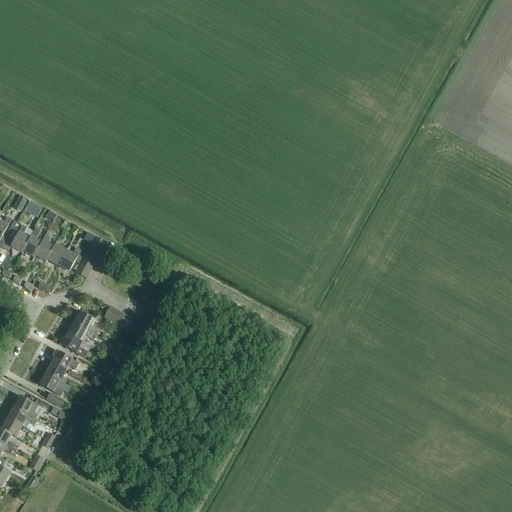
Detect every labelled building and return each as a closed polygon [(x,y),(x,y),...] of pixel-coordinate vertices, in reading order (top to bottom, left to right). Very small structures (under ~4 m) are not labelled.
[(19,197),(13,208),(21,212),(27,201),(19,197)] [(42,209),(29,202),(24,211),(36,219),(42,209)] [(0,221),(0,241),(3,236),(12,220),(7,218),(4,223),(0,221)] [(23,252),(30,238),(24,234),(27,229),(22,226),(19,232),(10,248),(22,254),(23,252)] [(34,258),(42,242),(36,239),(40,231),(35,229),(30,238),(23,252),(34,258)] [(47,261),(54,246),(48,243),(53,235),(48,232),(42,242),(35,256),(46,262),(47,261)] [(92,243),(103,249),(106,243),(95,238),(92,243)] [(100,254),(103,249),(92,243),(90,248),(100,254)] [(58,267),(67,251),(55,244),(54,246),(47,261),(58,267)] [(97,259),(100,254),(90,248),(87,253),(97,259)] [(67,251),(58,267),(69,273),(78,257),(67,251)] [(94,264),(97,259),(87,253),(84,258),(94,264)] [(92,269),(94,264),(84,258),(81,263),(92,269)] [(89,274),(92,269),(81,263),(78,268),(89,274)] [(86,279),(89,274),(78,268),(75,273),(86,279)] [(8,279),(11,274),(4,270),(2,274),(3,277),(8,279)] [(19,285),(22,280),(15,276),(13,280),(14,283),(19,285)] [(30,291),(33,286),(26,282),(24,286),(25,289),(30,291)] [(44,292),(47,287),(40,283),(38,287),(39,289),(41,290),(44,292)] [(47,287),(44,292),(49,295),(51,294),(53,290),(47,287)] [(144,306),(150,295),(145,293),(139,303),(144,306)] [(149,309),(155,298),(150,295),(144,306),(149,309)] [(155,298),(149,309),(154,312),(160,301),(155,298)] [(109,321),(115,310),(110,307),(104,318),(109,321)] [(114,324),(120,313),(115,310),(109,321),(114,324)] [(72,323),(97,337),(100,332),(91,327),(94,321),(80,313),(77,317),(76,316),(72,323)] [(119,326),(125,316),(120,313),(114,324),(119,326)] [(124,329),(130,319),(125,316),(119,326),(124,329)] [(129,332),(135,322),(130,319),(124,329),(129,332)] [(135,335),(140,324),(135,322),(129,332),(135,335)] [(95,341),(97,337),(72,323),(68,329),(70,330),(68,335),(82,343),(86,336),(95,341)] [(140,324),(135,335),(140,338),(146,327),(140,324)] [(82,343),(68,335),(65,339),(63,338),(60,345),(85,359),(88,353),(79,348),(82,343)] [(130,355),(134,349),(128,345),(124,352),(130,355)] [(52,364),(66,371),(69,366),(76,370),(79,364),(56,351),(53,358),(54,359),(52,364)] [(130,355),(124,352),(121,358),(127,362),(130,355)] [(48,376),(65,385),(67,381),(62,378),(66,371),(52,364),(49,368),(48,367),(44,373),(48,376)] [(110,377),(116,380),(120,374),(106,366),(104,368),(102,373),(110,377)] [(116,380),(110,377),(102,373),(101,372),(98,378),(113,387),(116,380)] [(48,376),(44,373),(40,380),(42,381),(40,386),(60,397),(63,392),(67,394),(70,388),(65,385),(48,376)] [(61,409),(64,402),(50,394),(46,401),(61,409)] [(96,403),(102,406),(106,400),(100,396),(96,403)] [(12,407),(35,420),(36,417),(36,415),(35,414),(39,407),(20,397),(17,401),(15,400),(12,407)] [(99,412),(102,406),(96,403),(93,409),(99,412)] [(26,429),(30,423),(34,425),(37,421),(35,420),(12,407),(8,413),(10,415),(8,419),(22,427),(26,429)] [(57,418),(64,421),(67,416),(60,412),(57,418)] [(18,433),(22,427),(8,419),(5,424),(3,422),(0,428),(12,435),(12,436),(20,441),(23,436),(18,433)] [(0,443),(10,449),(13,451),(16,452),(19,448),(8,442),(12,436),(12,435),(0,428),(0,443)] [(45,439),(45,440),(45,441),(51,444),(56,435),(46,429),(44,432),(46,432),(43,438),(45,439)] [(48,450),(51,444),(45,441),(45,440),(42,446),(48,450)] [(0,457),(3,451),(11,455),(13,451),(10,449),(0,443),(0,457)] [(34,462),(39,466),(43,459),(37,456),(34,462)] [(0,458),(0,484),(2,486),(10,471),(3,468),(7,462),(0,458)] [(36,472),(39,466),(34,462),(30,469),(36,472)] [(38,480),(33,477),(25,490),(31,493),(38,480)]
